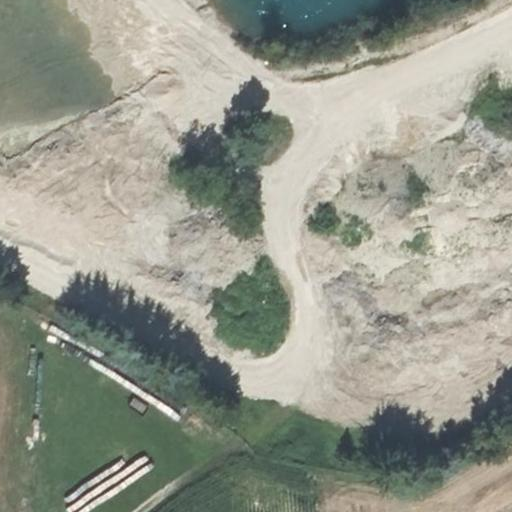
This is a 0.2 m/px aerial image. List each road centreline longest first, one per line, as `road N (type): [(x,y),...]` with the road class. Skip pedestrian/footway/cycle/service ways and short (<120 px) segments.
road 1 (track): [(315,98),(288,155),(275,215),(314,335),(313,385),(276,424),(140,511)]
road 2 (track): [(87,0),(174,71),(245,95),(343,91),(511,21)]
